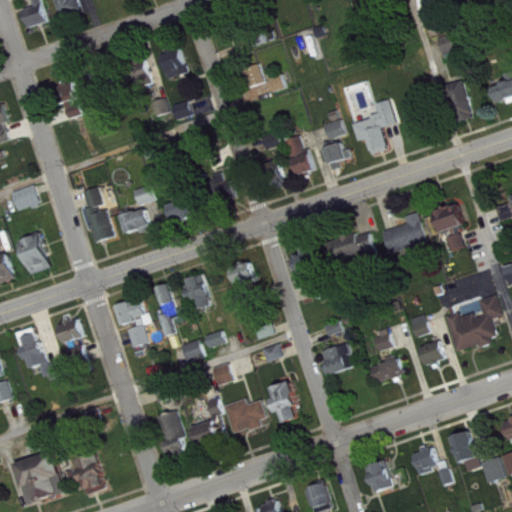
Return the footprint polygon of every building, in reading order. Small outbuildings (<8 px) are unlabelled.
[(43,0),(50,20),(31,25),(26,7),(37,4),(35,0),(43,0)] [(58,0),(81,0),(84,9),(63,15),(58,0)] [(227,5),(226,0),(211,0),(212,8),(227,5)] [(420,0),(438,0),(439,7),(421,10),(420,0)] [(233,33),(224,7),(241,2),(250,28),(233,33)] [(251,34),(263,29),(267,39),(254,44),(253,39),(251,34)] [(441,35),(455,31),(462,53),(448,57),(441,35)] [(168,51),(163,52),(169,76),(182,73),(190,70),(188,62),(186,63),(182,46),(176,48),(174,40),(170,41),(166,43),(168,51)] [(467,63),(459,41),(445,46),(452,68),(467,63)] [(148,57),(141,59),(140,56),(133,58),(134,62),(129,63),(134,82),(145,78),(147,83),(155,81),(148,57)] [(266,80),(260,61),(247,65),(253,84),(266,80)] [(108,116),(103,101),(99,102),(96,93),(117,87),(112,70),(104,73),(102,68),(88,73),(90,78),(85,80),(81,81),(94,121),(108,116)] [(270,76),(283,72),(288,85),(275,90),(272,83),(270,76)] [(255,94),(270,92),(267,73),(253,75),(255,94)] [(466,78),(475,111),(474,111),(475,116),(460,121),(459,116),(457,117),(451,95),(448,96),(444,84),(466,78)] [(55,86),(74,80),(79,96),(72,98),(74,103),(81,101),(85,113),(72,117),(70,111),(67,102),(61,104),(55,86)] [(279,100),(292,96),(288,83),(275,87),(279,100)] [(153,99),(163,96),(167,95),(172,109),(158,114),(153,99)] [(190,98),(189,98),(174,103),(179,118),(195,113),(192,106),(190,98)] [(0,102),(5,101),(11,119),(4,121),(6,127),(8,126),(9,132),(11,138),(0,140),(0,102)] [(158,109),(161,125),(176,122),(172,106),(158,109)] [(395,106),(373,113),(373,116),(356,121),(361,139),(368,137),(372,149),(390,143),(385,126),(391,124),(399,121),(395,106)] [(183,129),(199,124),(194,109),(178,113),(183,129)] [(90,123),(86,111),(72,115),(76,127),(90,123)] [(116,127),(111,111),(93,116),(98,132),(116,127)] [(327,123),(343,118),(348,132),(332,137),(329,129),(327,123)] [(366,149),(375,147),(378,162),(395,157),(389,135),(403,131),(400,120),(361,130),(366,149)] [(353,143),(348,128),(332,133),(337,148),(353,143)] [(264,134),(279,130),(283,143),(268,147),(266,141),(264,134)] [(201,131),(186,136),(191,151),(205,146),(201,131)] [(287,139),(301,134),(303,139),(306,147),(310,146),(317,167),(302,173),(297,158),(294,159),(287,139)] [(326,141),(335,138),(337,142),(343,140),(346,149),(351,147),(354,156),(341,160),(343,166),(336,169),(326,141)] [(269,145),(273,158),(288,153),(283,140),(269,145)] [(158,141),(143,146),(147,156),(162,151),(158,141)] [(282,158),(290,183),(273,189),(265,164),(272,161),(271,158),(277,156),(278,160),(282,158)] [(216,204),(239,196),(233,178),(228,179),(225,170),(215,173),(217,178),(211,180),(213,185),(210,186),(216,204)] [(36,182),(25,186),(14,190),(21,208),(42,201),(36,182)] [(137,188),(153,183),(157,198),(152,199),(141,203),(137,188)] [(100,185),(108,208),(109,208),(118,234),(99,240),(88,208),(91,207),(87,196),(85,190),(100,185)] [(18,200),(25,220),(47,212),(41,193),(18,200)] [(146,213),(162,208),(157,193),(141,198),(146,213)] [(169,204),(193,194),(201,213),(187,219),(186,217),(176,221),(169,204)] [(436,207),(462,199),(469,220),(447,227),(445,221),(441,223),(436,207)] [(173,212),(179,231),(205,223),(200,205),(173,212)] [(147,207),(137,211),(137,209),(123,214),(129,232),(142,227),(143,232),(154,228),(147,207)] [(409,213),(421,209),(430,238),(394,250),(387,228),(393,226),(411,220),(409,213)] [(441,220),(447,241),(471,233),(465,212),(441,220)] [(133,243),(159,237),(154,217),(128,223),(133,243)] [(329,239),(345,235),(344,232),(350,230),(350,233),(359,230),(360,234),(366,232),(373,230),(380,253),(360,260),(357,252),(335,259),(329,239)] [(464,230),(451,235),(455,248),(469,243),(466,237),(464,230)] [(42,233),(23,239),(35,273),(54,266),(42,233)] [(295,252),(303,249),(302,246),(316,241),(324,263),(301,271),(295,252)] [(454,245),(459,260),(473,256),(468,241),(454,245)] [(338,248),(341,269),(382,264),(379,243),(338,248)] [(10,252),(0,255),(0,279),(1,282),(18,276),(10,252)] [(235,263),(254,257),(260,277),(246,281),(245,278),(240,280),(235,263)] [(303,281),(326,278),(323,258),(300,262),(303,281)] [(191,274),(194,283),(190,284),(193,295),(196,294),(200,306),(213,302),(211,294),(213,293),(210,281),(212,280),(208,269),(191,274)] [(264,289),(258,270),(237,277),(243,295),(264,289)] [(314,277),(329,272),(335,291),(320,295),(317,286),(314,277)] [(159,283),(171,279),(183,313),(174,316),(179,329),(170,333),(162,310),(168,308),(159,283)] [(254,286),(239,291),(243,301),(257,296),(256,292),(254,286)] [(452,305),(454,311),(451,313),(462,347),(483,339),(485,344),(497,340),(495,334),(502,332),(497,315),(507,312),(500,292),(483,297),(488,312),(480,315),(478,309),(465,313),(463,309),(458,310),(456,303),(452,305)] [(125,322),(119,301),(132,297),(133,300),(145,297),(149,311),(138,314),(139,317),(125,322)] [(123,315),(129,334),(143,330),(145,335),(159,331),(157,321),(152,322),(148,308),(123,315)] [(428,312),(431,321),(434,329),(421,333),(415,316),(428,312)] [(68,317),(69,319),(61,322),(67,339),(86,333),(81,315),(74,317),(73,315),(68,317)] [(328,323),(343,317),(346,327),(331,332),(329,327),(328,323)] [(258,325),(275,319),(277,326),(278,330),(262,336),(258,325)] [(131,326),(146,321),(152,339),(137,344),(134,334),(131,326)] [(21,328),(32,364),(35,363),(36,364),(44,362),(47,373),(52,371),(53,376),(70,370),(65,356),(58,359),(52,360),(44,336),(42,337),(37,323),(21,328)] [(418,327),(423,345),(437,340),(432,323),(418,327)] [(210,332),(226,326),(230,338),(222,341),(214,344),(210,332)] [(69,351),(90,347),(86,329),(65,332),(69,351)] [(282,342),(278,330),(261,336),(266,348),(282,342)] [(335,344),(350,340),(347,330),(332,333),(335,344)] [(393,330),(379,334),(383,347),(397,343),(395,335),(393,330)] [(140,356),(157,351),(151,333),(135,338),(140,356)] [(186,342),(202,336),(208,352),(192,358),(189,350),(186,342)] [(383,339),(387,359),(400,356),(396,336),(383,339)] [(444,337),(423,343),(429,362),(435,360),(435,362),(443,360),(442,357),(450,355),(444,337)] [(218,357),(234,351),(230,338),(213,344),(218,357)] [(282,340),(266,345),(271,359),(287,353),(285,347),(282,340)] [(327,348),(352,340),(359,362),(332,370),(329,359),(330,358),(327,348)] [(86,341),(70,346),(75,363),(91,357),(89,349),(86,341)] [(0,346),(2,346),(8,365),(6,366),(8,372),(0,374),(0,346)] [(189,354),(195,368),(211,362),(206,347),(189,354)] [(428,354),(432,373),(453,369),(449,349),(428,354)] [(270,357),(275,371),(291,365),(286,352),(270,357)] [(94,365),(89,353),(74,358),(78,371),(94,365)] [(404,354),(376,363),(381,378),(396,374),(396,375),(403,373),(403,371),(409,369),(404,354)] [(216,365),(232,360),(235,368),(238,377),(222,382),(216,365)] [(394,365),(395,370),(380,375),(385,391),(411,383),(404,362),(394,365)] [(219,377),(223,394),(241,389),(237,372),(219,377)] [(0,379),(11,376),(16,394),(8,397),(0,399),(0,379)] [(276,382),(294,376),(303,399),(300,401),(304,413),(285,420),(276,395),(281,394),(276,382)] [(157,384),(172,379),(177,394),(162,398),(160,391),(157,384)] [(20,407),(14,388),(0,393),(0,399),(4,412),(20,407)] [(165,410),(180,406),(175,391),(161,395),(165,410)] [(250,395),(252,401),(265,396),(271,414),(265,416),(267,422),(255,427),(254,424),(238,429),(229,402),(250,395)] [(197,423),(204,443),(231,434),(223,409),(226,408),(222,396),(217,397),(212,399),(218,416),(197,423)] [(86,408),(101,403),(105,417),(91,421),(86,408)] [(191,452),(188,444),(189,444),(186,432),(188,432),(180,407),(162,412),(170,437),(168,438),(175,458),(191,452)] [(475,427),(457,432),(466,459),(470,457),(473,467),(486,463),(475,427)] [(222,429),(201,436),(206,455),(228,448),(222,429)] [(443,461),(437,463),(438,467),(425,471),(418,450),(426,448),(425,445),(430,443),(431,445),(437,443),(443,461)] [(94,490),(111,484),(107,471),(108,470),(101,449),(80,456),(87,477),(89,476),(94,490)] [(487,459),(491,458),(503,454),(510,473),(493,479),(487,459)] [(447,477),(442,455),(422,459),(427,481),(447,477)] [(370,463),(389,456),(398,482),(379,489),(370,463)] [(443,468),(448,466),(453,464),(458,478),(448,482),(443,468)] [(496,492),(511,486),(511,480),(507,465),(489,471),(496,492)] [(474,471),(477,480),(490,475),(487,466),(474,471)] [(329,476),(312,482),(321,510),(338,504),(329,476)] [(461,491),(457,476),(447,479),(450,494),(461,491)] [(286,511),(281,497),(279,497),(278,494),(271,496),(272,500),(265,502),(268,511),(286,511)]
